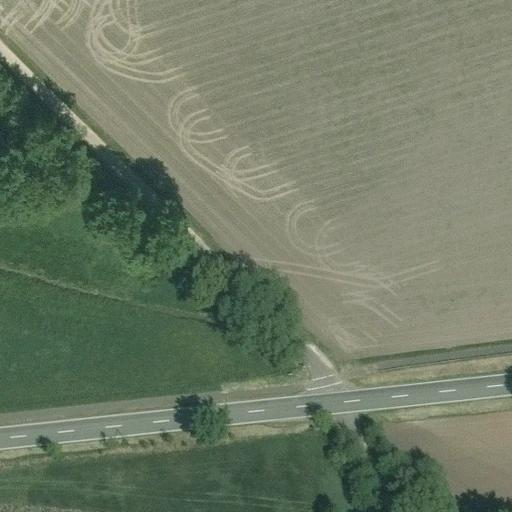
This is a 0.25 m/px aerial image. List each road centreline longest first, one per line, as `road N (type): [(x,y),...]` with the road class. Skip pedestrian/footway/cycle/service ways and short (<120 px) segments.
road 1 (residential): [(0,52),(309,359),(343,404)]
road 2 (tertiary): [(343,404),(0,442)]
road 3 (tertiary): [(511,385),(343,404)]
road 4 (residential): [(343,404),(398,511)]
